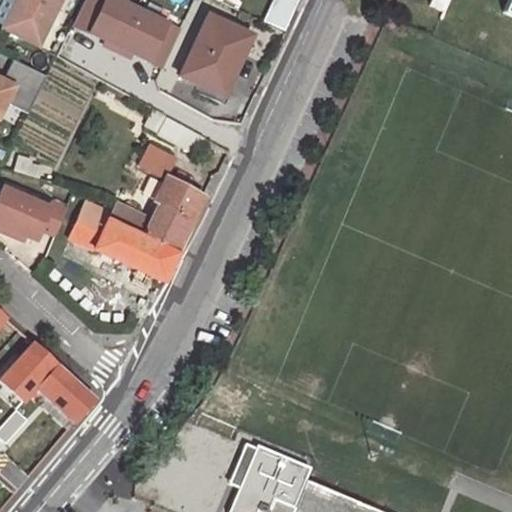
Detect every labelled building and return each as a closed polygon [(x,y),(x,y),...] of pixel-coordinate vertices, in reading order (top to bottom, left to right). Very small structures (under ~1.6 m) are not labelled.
[(39,44),(61,0),(16,0),(4,25),(39,44)] [(149,65),(167,26),(113,0),(87,0),(74,28),(149,65)] [(298,1),(297,0),(272,0),(263,22),(285,31),(298,1)] [(442,8),(445,0),(430,0),(429,3),(442,8)] [(511,0),(507,0),(503,10),(511,13),(511,0)] [(224,94),(251,36),(209,16),(181,75),(224,94)] [(179,32),(167,26),(149,65),(160,70),(179,32)] [(10,62),(0,81),(0,82),(11,87),(3,102),(27,114),(43,79),(10,62)] [(0,108),(3,102),(11,87),(0,82),(0,108)] [(139,123),(153,130),(160,114),(146,106),(139,123)] [(153,130),(194,150),(200,135),(160,114),(153,130)] [(177,158),(147,145),(137,166),(167,180),(177,158)] [(11,172),(25,176),(28,165),(30,160),(16,156),(11,172)] [(25,176),(36,180),(40,169),(28,165),(25,176)] [(203,196),(167,180),(150,218),(113,203),(109,214),(106,221),(132,232),(176,252),(203,196)] [(39,230),(49,207),(1,187),(0,189),(0,226),(35,241),(39,230)] [(52,236),(64,209),(50,203),(49,207),(39,230),(52,236)] [(79,214),(104,225),(106,221),(109,214),(84,203),(79,214)] [(69,239),(163,281),(176,252),(132,232),(106,221),(104,225),(79,214),(69,239)] [(30,344),(0,376),(0,385),(20,403),(54,366),(30,344)] [(93,400),(56,366),(33,390),(71,424),(93,400)] [(24,422),(14,413),(6,422),(0,429),(0,437),(5,442),(24,422)] [(254,505),(264,510),(268,511),(273,511),(277,505),(293,511),(299,498),(264,483),(254,505)] [(353,511),(357,504),(305,483),(299,498),(293,511),(277,505),(273,511),(268,511),(264,510),(262,511),(353,511)]
